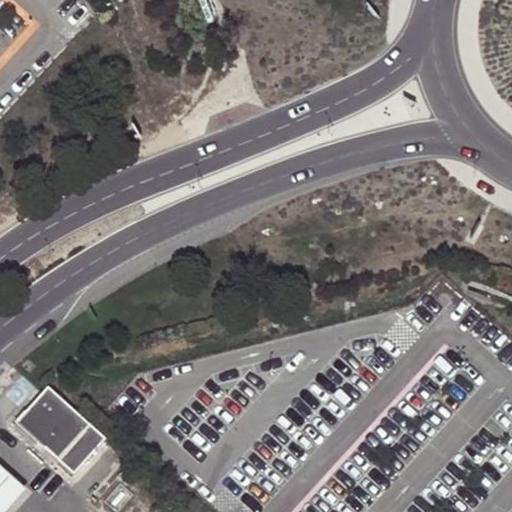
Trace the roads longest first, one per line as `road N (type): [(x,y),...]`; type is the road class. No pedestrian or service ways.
road 1 (unclassified): [(0,330),(101,258),(211,205),(377,148),(477,138)]
road 2 (unclassified): [(431,38),(382,80),(337,103),(99,201),(0,258)]
